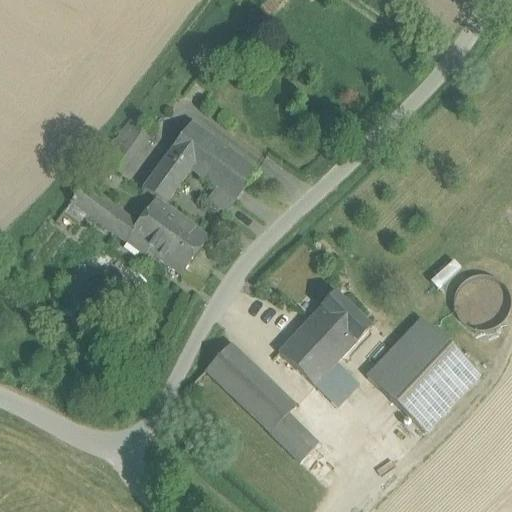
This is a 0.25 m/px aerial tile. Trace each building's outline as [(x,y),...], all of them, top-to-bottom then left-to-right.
[(99,166),(121,179),(150,138),(131,123),(99,166)] [(168,157),(191,172),(216,191),(208,203),(226,217),(258,174),(192,126),(168,157)] [(143,192),(156,202),(165,208),(191,172),(168,157),(143,192)] [(84,187),(104,202),(121,179),(99,166),(84,187)] [(84,215),(125,245),(138,227),(104,202),(84,187),(71,205),(84,215)] [(165,208),(156,202),(138,227),(125,245),(144,260),(148,254),(181,278),(209,240),(165,208)] [(84,215),(71,205),(56,224),(70,234),(84,215)] [(456,299),(455,311),(459,323),(468,331),(480,335),(493,333),(503,326),(509,315),(510,303),(506,291),(496,283),(484,279),(472,281),(462,288),(456,299)] [(335,297),(319,314),(356,347),(371,331),(335,297)] [(356,347),(319,314),(304,329),(340,363),(356,347)] [(423,324),(368,382),(425,437),(481,378),(423,324)] [(330,374),(340,363),(304,329),(278,356),(314,390),(330,374)] [(231,347),(205,374),(270,437),(285,421),(296,409),(231,347)] [(353,396),(330,374),(314,390),(337,412),(346,403),(353,396)] [(353,396),(346,403),(354,410),(360,403),(353,396)] [(346,403),(337,412),(345,420),(354,410),(346,403)] [(285,421),(270,437),(290,456),(305,440),(285,421)] [(316,450),(305,440),(290,456),(301,466),(316,450)]
